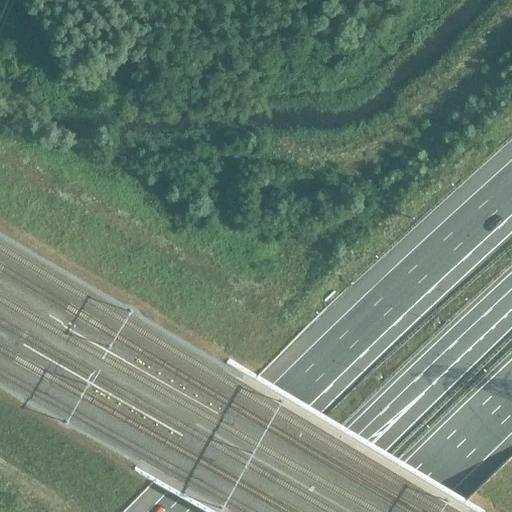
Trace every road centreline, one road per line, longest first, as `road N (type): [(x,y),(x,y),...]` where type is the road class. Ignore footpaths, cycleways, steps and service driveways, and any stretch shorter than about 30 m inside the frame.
road 1 (motorway): [(511,196),(187,511)]
road 2 (motorway): [(272,511),(511,287)]
road 3 (track): [(0,158),(239,292)]
road 4 (motorway): [(321,511),(511,318)]
road 5 (motorway): [(394,511),(511,393)]
